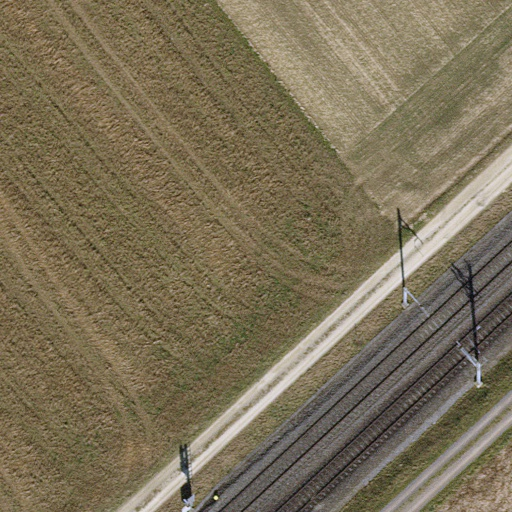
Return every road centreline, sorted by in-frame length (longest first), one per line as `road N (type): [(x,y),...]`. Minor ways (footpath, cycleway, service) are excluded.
road 1 (track): [(135,511),(511,164)]
road 2 (track): [(511,413),(405,511)]
